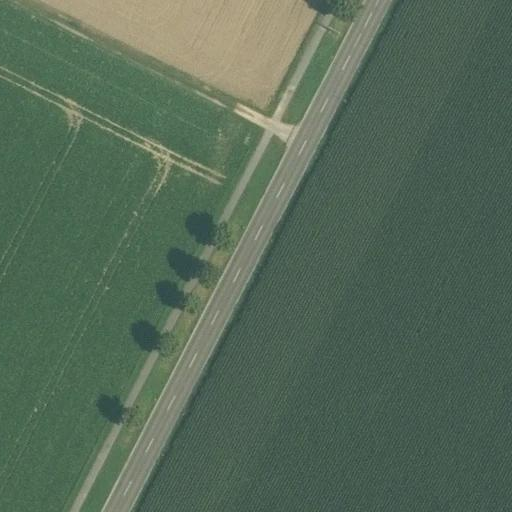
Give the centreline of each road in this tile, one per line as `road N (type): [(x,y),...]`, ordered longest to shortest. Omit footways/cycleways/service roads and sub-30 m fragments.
road 1 (secondary): [(378,0),(116,511)]
road 2 (track): [(305,143),(9,0)]
